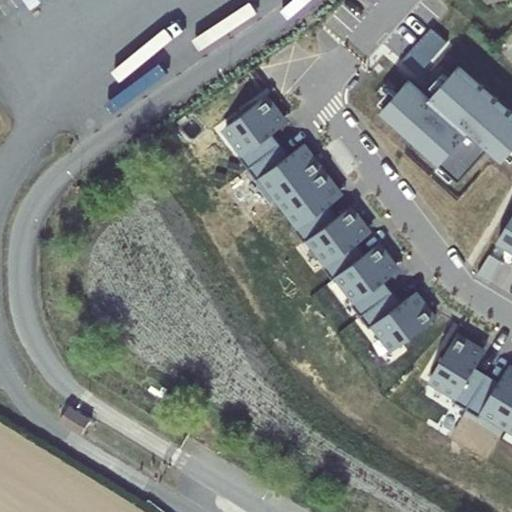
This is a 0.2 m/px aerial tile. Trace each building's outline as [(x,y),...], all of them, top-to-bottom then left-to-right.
[(433,28),(403,63),(418,76),(448,42),(433,28)] [(511,151),(511,112),(459,66),(430,99),(410,81),(384,110),(462,179),(492,147),(505,159),(511,151)] [(239,158),(248,171),(280,146),(272,135),(286,125),(269,101),(228,133),(245,155),(239,158)] [(263,178),(281,203),(322,171),(303,146),(288,157),(280,146),(248,171),(258,182),(263,178)] [(322,171),(281,203),(300,227),(295,231),(305,243),(310,239),(336,219),(328,208),(342,197),(322,171)] [(336,219),(310,239),(329,264),(324,268),(334,281),(338,277),(365,256),(364,256),(356,245),(370,235),(350,208),(336,219)] [(511,218),(498,241),(511,249),(511,218)] [(365,256),(338,277),(357,301),(352,305),(361,317),(393,293),(383,281),(398,270),(378,245),(364,256),(365,256)] [(491,254),(478,275),(491,283),(503,262),(491,254)] [(393,293),(361,317),(371,330),(376,326),(395,350),(436,320),(417,295),(402,305),(393,293)] [(455,402),(468,409),(489,375),(475,367),(484,352),(459,336),(432,380),(458,396),(455,402)] [(510,427),(511,424),(511,368),(502,383),(489,375),(468,409),(481,417),(484,411),(510,427)] [(71,405),(61,420),(83,434),(92,418),(71,405)]
